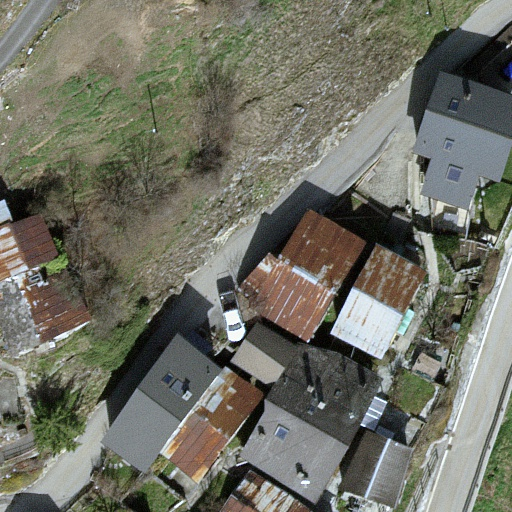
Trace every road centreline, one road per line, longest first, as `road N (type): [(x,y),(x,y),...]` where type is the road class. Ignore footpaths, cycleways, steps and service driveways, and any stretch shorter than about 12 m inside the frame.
road 1 (residential): [(511,3),(471,32),(165,335),(88,453),(34,511)]
road 2 (unclassified): [(446,511),(511,318)]
